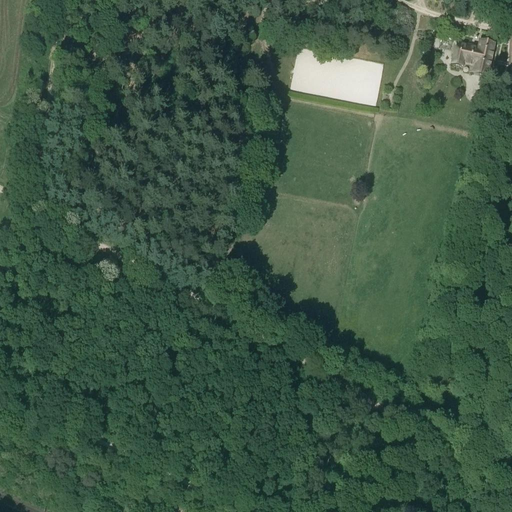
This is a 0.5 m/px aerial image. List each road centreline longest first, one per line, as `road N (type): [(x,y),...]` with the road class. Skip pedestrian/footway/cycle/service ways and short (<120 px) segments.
road 1 (track): [(440,437),(0,189)]
road 2 (track): [(0,393),(251,511)]
road 3 (track): [(33,206),(61,0)]
road 4 (track): [(511,31),(396,0)]
